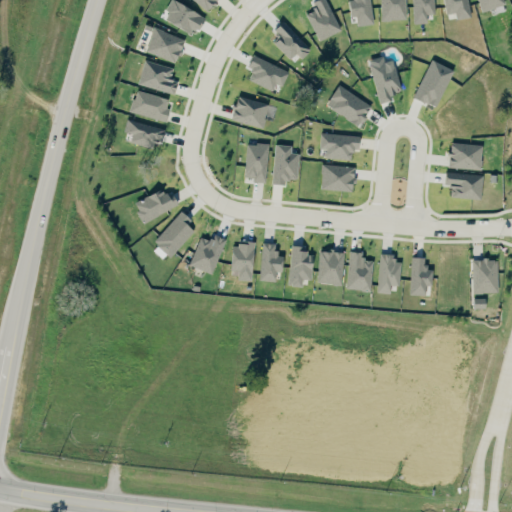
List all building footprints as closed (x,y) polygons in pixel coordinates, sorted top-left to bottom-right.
[(195,0),(211,12),(220,0),(195,0)] [(322,41),(344,30),(328,0),(321,0),(314,4),(317,10),(308,14),(322,41)] [(357,26),(376,24),(373,0),(353,0),(354,0),(357,26)] [(383,0),(384,21),(409,20),(408,0),(383,0)] [(437,0),(415,0),(416,24),(430,23),(430,14),(438,14),(437,0)] [(479,0),(484,12),(508,4),(506,0),(479,0)] [(166,20),(201,34),(209,15),(174,1),(166,20)] [(292,60),(299,53),(305,59),(314,50),(286,21),(276,31),(281,36),(275,42),(292,60)] [(178,63),(188,41),(158,27),(147,50),(178,63)] [(275,91),(278,83),(284,87),(292,72),(257,55),(251,67),(256,70),(252,79),(275,91)] [(140,84),(177,95),(181,82),(172,79),(175,68),(147,60),(140,84)] [(457,71),(434,60),(416,97),(439,108),(457,71)] [(381,103),(397,100),(395,92),(404,91),(398,66),(389,68),(388,62),(373,65),(381,103)] [(334,98),(339,101),(334,110),(363,126),(374,105),(340,86),(334,98)] [(170,122),(173,111),(169,110),(172,99),(138,90),(132,112),(170,122)] [(265,128),(272,104),(242,96),(235,120),(265,128)] [(133,142),(164,147),(167,128),(129,120),(126,132),(135,133),(133,142)] [(328,159),(354,160),(355,150),(362,150),(363,135),(323,134),(323,149),(329,150),(328,159)] [(267,181),(272,145),(251,142),(246,178),(267,181)] [(483,171),(486,146),(453,142),(450,168),(483,171)] [(275,184),(289,184),(289,179),(301,179),(302,153),(294,153),(294,145),(276,144),(275,184)] [(355,193),(359,168),(326,163),(322,188),(355,193)] [(448,185),(454,185),(453,198),(484,198),(485,174),(448,174),(448,185)] [(145,222),(182,205),(176,192),(167,196),(164,190),(136,203),(145,222)] [(172,256),(198,232),(189,222),(193,219),(186,212),(156,240),(172,256)] [(202,237),(193,266),(216,274),(228,238),(216,234),(214,241),(202,237)] [(241,272),(241,280),(256,281),(257,243),(235,242),(234,272),(241,272)] [(264,281),(279,281),(279,272),(286,273),(287,254),(278,253),(278,243),(264,243),(264,281)] [(306,279),(314,280),(317,253),(304,252),(305,246),(294,245),(290,286),(305,287),(306,279)] [(323,250),(320,283),(344,285),(347,252),(323,250)] [(376,261),(366,260),(366,253),(352,251),(348,289),(373,291),(376,261)] [(394,285),(402,285),(403,262),(397,261),(397,254),(382,253),(380,293),(393,294),(394,285)] [(436,267),(427,267),(427,258),(414,257),(412,295),(428,295),(429,286),(435,286),(436,267)] [(475,259),(475,293),(500,292),(500,259),(475,259)] [(477,308),(488,308),(488,299),(477,299),(477,308)]
